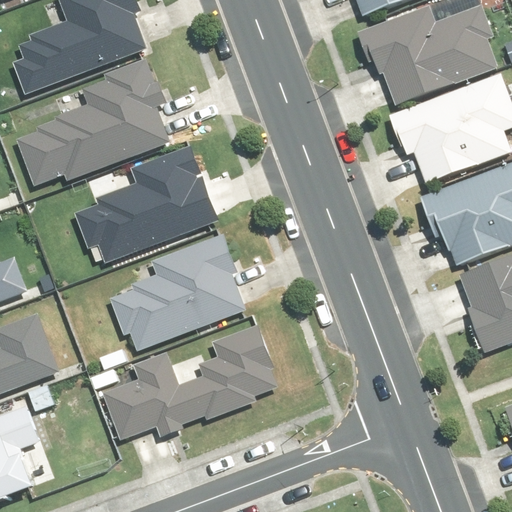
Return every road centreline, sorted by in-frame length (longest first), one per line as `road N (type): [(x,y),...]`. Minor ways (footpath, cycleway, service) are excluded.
road 1 (residential): [(401,410),(250,0)]
road 2 (residential): [(138,511),(401,410)]
